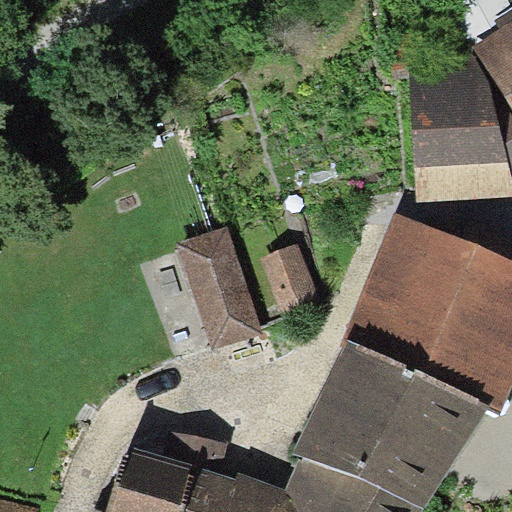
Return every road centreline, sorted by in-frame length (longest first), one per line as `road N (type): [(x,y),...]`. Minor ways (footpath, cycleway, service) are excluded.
road 1 (residential): [(80,511),(105,439),(136,401),(197,374),(273,371),(314,358),(381,214),(403,206),(511,210)]
road 2 (track): [(118,0),(0,79)]
